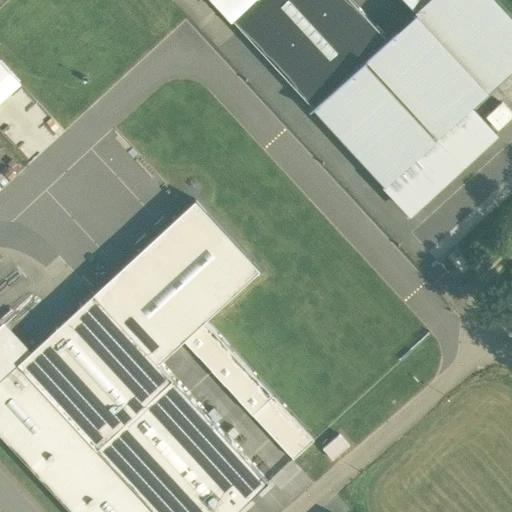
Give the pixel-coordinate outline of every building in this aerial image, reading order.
[(215,0),(231,17),(249,0),(215,0)] [(383,33),(352,0),(249,0),(231,17),(313,106),(364,59),(387,38),(383,33)] [(419,0),(412,7),(486,87),(511,63),(511,16),(497,0),(419,0)] [(387,38),(364,59),(434,135),(470,102),(486,87),(412,7),(383,33),(387,38)] [(0,105),(25,82),(0,57),(0,105)] [(364,59),(313,106),(383,182),(410,157),(434,135),(364,59)] [(434,135),(410,157),(436,186),(497,130),(470,102),(434,135)] [(147,218),(174,191),(116,134),(89,161),(147,218)] [(436,186),(410,157),(383,182),(410,210),(436,186)] [(193,202),(94,293),(159,364),(185,341),(205,322),(259,273),(193,202)] [(26,356),(18,362),(97,448),(173,378),(159,364),(94,293),(26,356)] [(205,322),(185,341),(295,461),(315,442),(205,322)] [(234,511),(268,482),(173,378),(97,448),(18,362),(26,356),(0,327),(0,434),(71,511),(234,511)] [(222,417),(213,408),(207,413),(216,422),(222,417)] [(266,468),(258,459),(255,462),(263,471),(266,468)]
